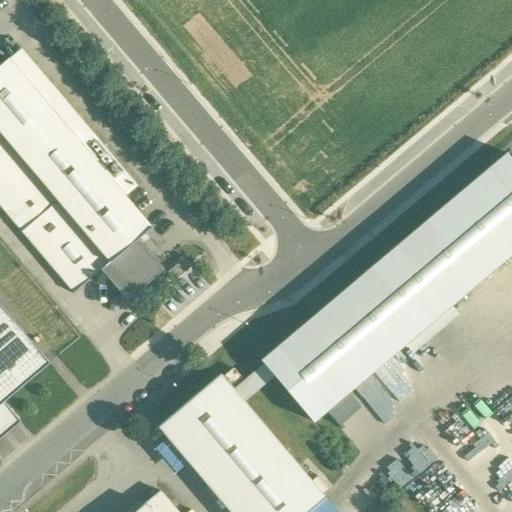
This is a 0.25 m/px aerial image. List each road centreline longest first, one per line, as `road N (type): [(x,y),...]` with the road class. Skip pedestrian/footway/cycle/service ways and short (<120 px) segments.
road 1 (unclassified): [(0,498),(242,312),(313,268)]
road 2 (unclassified): [(91,0),(313,268)]
road 3 (unclassified): [(313,268),(511,94)]
